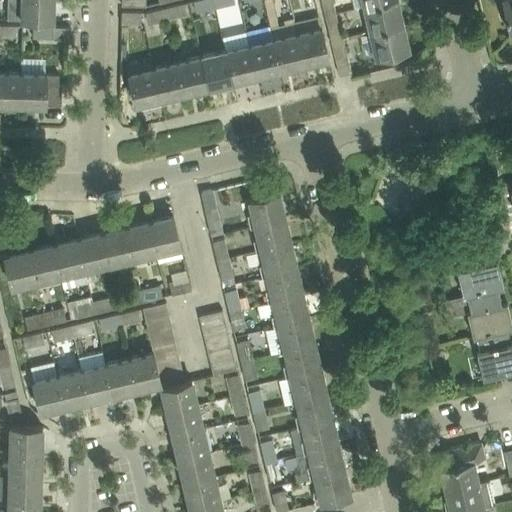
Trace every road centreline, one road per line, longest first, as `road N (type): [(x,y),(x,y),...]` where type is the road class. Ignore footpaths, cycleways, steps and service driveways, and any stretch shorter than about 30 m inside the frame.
road 1 (residential): [(382,438),(320,137)]
road 2 (residential): [(95,186),(151,181),(320,137)]
road 3 (residential): [(98,0),(95,186)]
road 4 (residential): [(320,137),(479,96)]
road 5 (residential): [(382,438),(511,408)]
road 6 (residential): [(148,511),(133,450),(89,453),(82,466)]
